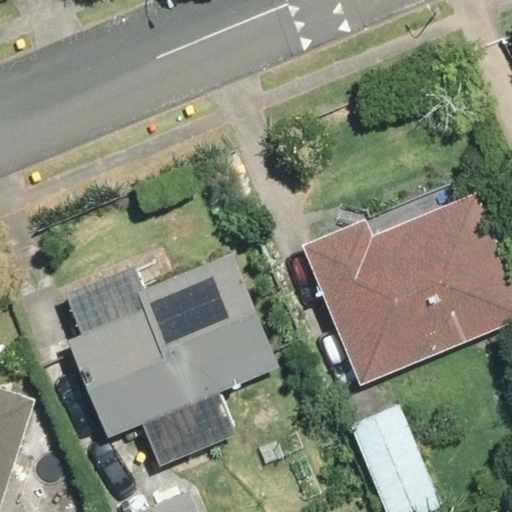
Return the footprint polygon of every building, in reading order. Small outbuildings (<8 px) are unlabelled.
[(306,222),(361,363),(511,304),(511,264),(476,173),(370,215),(364,200),(306,222)] [(67,317),(104,417),(281,352),(235,229),(131,267),(140,290),(67,317)] [(0,490),(33,384),(0,373),(0,490)] [(394,398),(343,423),(385,511),(419,511),(443,501),(394,398)] [(202,511),(188,483),(129,511),(202,511)]
